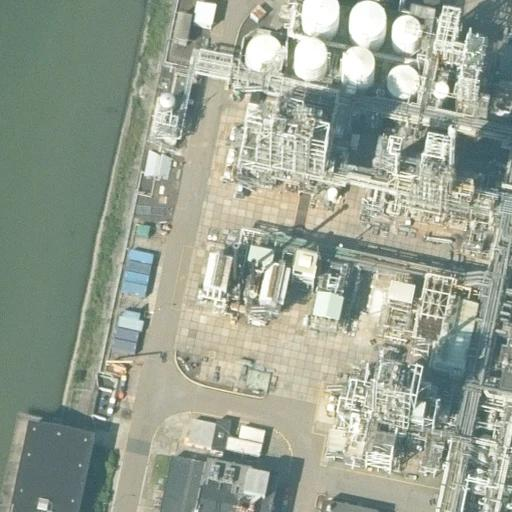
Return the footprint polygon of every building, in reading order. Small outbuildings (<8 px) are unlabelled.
[(197,7),(193,27),(212,31),(216,10),(197,7)] [(337,27),(337,25),(336,22),(335,18),(333,15),(331,13),(328,11),(325,9),(322,8),(318,8),(315,9),(313,9),(310,10),(307,12),(305,15),(303,17),(302,19),(301,20),(301,22),(300,24),(300,25),(300,27),(300,29),(301,31),(301,32),(302,34),(302,35),(303,37),(304,38),(305,39),(308,42),(309,43),(313,44),(316,45),(319,45),(323,44),(324,44),(326,43),(329,42),(332,39),(334,37),(335,34),(336,31),(337,29),(337,27)] [(385,36),(385,35),(385,33),(385,32),(384,30),(383,27),(381,25),(379,22),(376,20),(375,20),(372,19),(368,18),(365,18),(362,19),(359,20),(356,22),(355,23),(353,25),(351,28),(351,29),(350,31),(350,32),(349,34),(349,35),(349,37),(349,39),(350,40),(351,43),(351,45),(353,47),(354,48),(355,50),(358,51),(360,53),(364,54),(365,54),(368,54),(371,54),(374,53),(377,51),(379,50),(381,48),(382,47),(383,45),(384,43),(385,41),(385,39),(385,38),(385,36)] [(178,19),(173,44),(185,46),(190,21),(178,19)] [(420,44),(419,43),(419,41),(419,40),(418,37),(416,36),(414,34),(412,33),(410,32),(409,31),(406,31),(404,31),(402,31),(399,32),(397,34),(395,35),(395,36),(393,38),(392,40),(392,43),(391,44),(391,45),(392,46),(392,48),(392,50),(394,52),(395,54),(396,55),(398,57),(400,58),(402,59),(403,59),(406,59),(408,59),(411,58),(413,57),(415,55),(416,54),(417,54),(418,52),(419,49),(419,47),(420,44)] [(245,60),(245,62),(245,64),(245,65),(245,67),(245,68),(246,70),(246,72),(248,74),(249,76),(251,78),(254,80),(256,81),(259,82),(260,82),(262,82),(265,82),(268,82),(270,81),(273,80),(274,79),(275,78),(277,77),(278,76),(279,74),(280,73),(281,70),(281,68),(282,67),(282,65),(282,64),(282,62),(282,60),(281,59),(281,57),(279,54),(279,53),(278,52),(275,49),(273,48),(271,47),(268,46),(265,45),(262,45),(259,46),(257,46),(254,48),(253,49),(252,50),(250,51),(248,53),(247,56),(246,57),(245,59),(245,60)] [(482,51),(467,49),(454,118),(469,121),(482,51)] [(511,51),(502,49),(487,127),(511,132),(511,51)] [(294,71),(294,72),(294,73),(294,75),(294,76),(295,79),(296,82),(297,84),(298,85),(300,87),(303,88),(304,89),(307,90),(310,90),(312,90),(315,90),(316,89),(319,88),(321,86),(323,84),(324,83),(324,82),(326,79),(326,78),(326,76),(326,75),(326,72),(326,71),(326,69),(325,68),(324,67),(323,64),(321,62),(319,61),(318,60),(315,59),(312,58),(309,58),(307,58),(304,59),(303,60),(300,61),(298,63),(297,66),(295,68),(294,71)] [(373,87),(373,84),(373,83),(373,81),(373,78),(372,76),(371,75),(369,72),(367,70),(365,69),(362,68),(359,67),(358,67),(356,67),(353,68),(351,69),(348,70),(347,71),(346,72),(345,73),(344,74),(343,76),(342,79),(341,82),(341,83),(341,86),(341,87),(342,89),(342,90),(344,92),(346,95),(348,97),(349,97),(351,99),(354,99),(357,100),(358,100),(361,99),(364,98),(366,97),(368,95),(369,94),(370,93),(371,92),(372,90),(373,88),(373,87)] [(387,88),(387,89),(387,90),(387,92),(387,95),(387,96),(388,99),(388,100),(390,103),(392,105),(394,106),(395,107),(398,108),(401,109),(403,109),(406,109),(408,108),(410,107),(411,106),(414,105),(415,104),(416,102),(418,99),(418,98),(419,96),(419,95),(419,93),(419,91),(418,88),(417,85),(416,83),(414,81),(412,79),(410,78),(408,77),(405,77),(402,76),(399,77),(398,77),(395,78),(393,80),(392,81),(391,82),(389,84),(388,86),(387,88)] [(448,102),(449,101),(448,99),(448,98),(447,97),(446,95),(444,94),(443,93),(442,93),(440,92),(439,93),(437,93),(435,94),(434,95),(433,96),(432,98),(432,99),(432,101),(432,102),(432,104),(433,105),(434,107),(435,108),(437,109),(438,109),(440,109),(442,109),(444,109),(445,108),(446,107),(447,105),(448,104),(448,102)] [(178,135),(183,112),(174,110),(169,133),(178,135)] [(219,179),(335,202),(349,136),(319,130),(321,122),(284,115),(281,131),(242,124),(237,149),(226,147),(219,179)] [(477,251),(483,222),(493,224),(503,170),(487,166),(485,177),(474,175),(471,190),(365,168),(361,183),(370,185),(367,197),(378,199),(375,211),(464,230),(466,219),(471,220),(466,249),(477,251)] [(447,309),(434,375),(465,382),(478,316),(447,309)] [(511,335),(501,393),(511,395),(511,335)] [(347,424),(351,425),(344,459),(359,462),(366,428),(420,440),(428,399),(357,384),(354,397),(346,395),(335,448),(342,449),(347,424)] [(511,511),(511,415),(503,414),(483,511),(511,511)] [(192,423),(187,446),(211,451),(210,454),(224,457),(230,425),(217,422),(215,428),(192,423)] [(241,430),(239,441),(262,446),(264,435),(241,430)] [(80,511),(95,444),(76,440),(28,431),(10,511),(80,511)] [(228,441),(225,452),(259,459),(261,448),(228,441)] [(438,445),(438,444),(437,442),(436,442),(435,441),(434,441),(433,442),(431,442),(431,444),(430,445),(431,447),(432,448),(432,449),(434,449),(435,449),(436,449),(437,448),(438,447),(438,445)] [(436,458),(436,457),(435,456),(433,455),(432,454),(430,455),(429,456),(428,457),(428,458),(428,459),(428,460),(429,461),(430,462),(431,463),(433,462),(434,462),(435,461),(436,460),(436,458)] [(272,511),(278,483),(172,461),(160,511),(272,511)] [(433,471),(433,469),(432,468),(431,467),(429,467),(427,467),(426,468),(425,469),(425,470),(425,471),(425,473),(426,474),(428,475),(430,475),(431,474),(432,474),(433,472),(433,471)]
